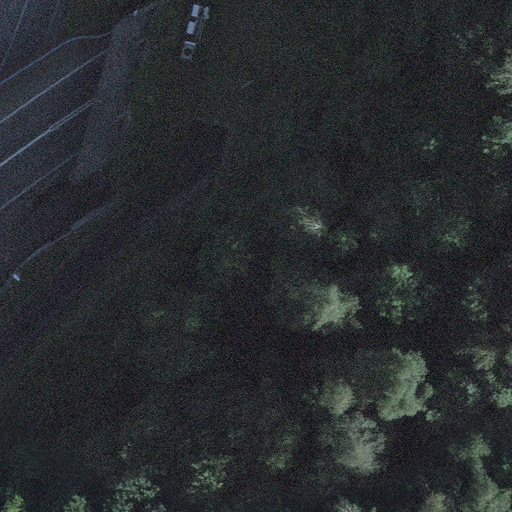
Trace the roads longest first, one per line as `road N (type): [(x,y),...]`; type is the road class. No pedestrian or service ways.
road 1 (trunk): [(0,166),(256,0)]
road 2 (primary): [(0,116),(41,0)]
